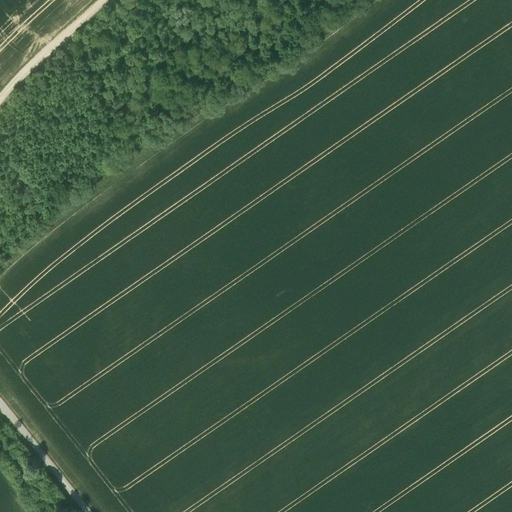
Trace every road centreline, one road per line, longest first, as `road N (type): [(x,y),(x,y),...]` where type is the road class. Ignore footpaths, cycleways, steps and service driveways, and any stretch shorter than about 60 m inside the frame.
road 1 (track): [(103,0),(0,106)]
road 2 (track): [(0,402),(88,511)]
